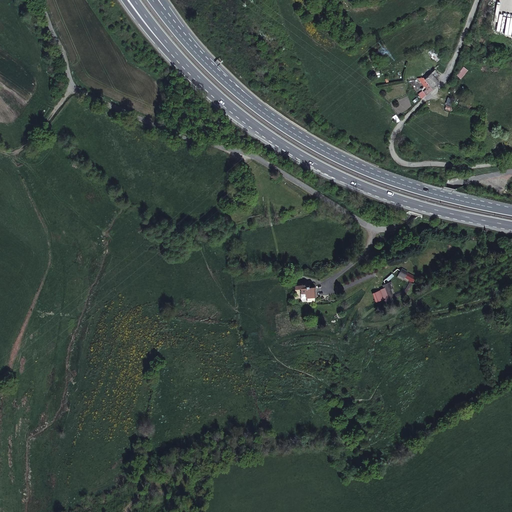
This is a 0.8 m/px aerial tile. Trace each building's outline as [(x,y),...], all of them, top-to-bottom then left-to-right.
[(436,69),(427,77),(425,79),(431,86),(434,89),(440,83),(437,79),(441,76),(436,69)] [(423,93),(426,97),(431,92),(428,88),(423,93)] [(402,268),(399,274),(405,277),(406,276),(411,279),(410,280),(414,282),(417,277),(408,272),(402,268)] [(389,281),(383,284),(386,290),(387,290),(390,299),(396,297),(394,293),(393,293),(391,288),(392,288),(389,281)] [(318,297),(317,287),(312,288),(312,286),(312,283),(307,283),(307,282),(303,282),(303,283),(296,283),(296,289),(302,289),(303,293),(307,293),(307,298),(318,297)] [(409,291),(413,283),(412,282),(407,290),(404,292),(396,295),(397,297),(405,294),(409,291)] [(380,290),(374,292),(377,301),(383,299),(380,290)]
